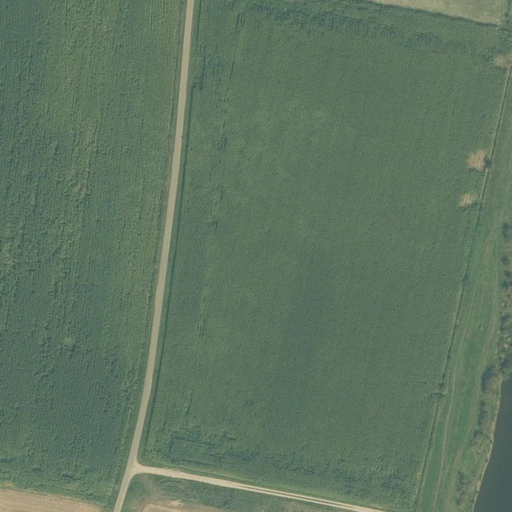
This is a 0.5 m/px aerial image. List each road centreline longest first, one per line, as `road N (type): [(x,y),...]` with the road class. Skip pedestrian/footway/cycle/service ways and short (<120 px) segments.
road 1 (unclassified): [(116,511),(147,382),(190,0)]
road 2 (track): [(367,511),(130,467)]
